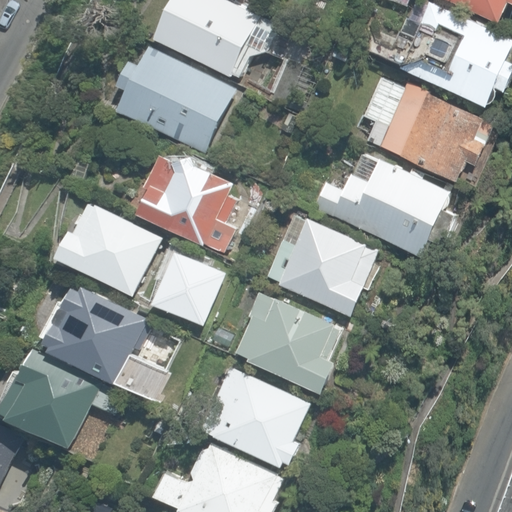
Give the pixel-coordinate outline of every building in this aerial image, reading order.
[(276,15),(246,0),(187,0),(170,35),(247,73),(276,15)] [(511,0),(481,0),(511,13),(511,0)] [(511,22),(451,1),(425,73),(511,104),(511,22)] [(250,83),(163,41),(127,103),(216,151),(250,83)] [(511,122),(511,114),(400,71),(375,134),(490,178),(511,122)] [(473,189),(356,141),(329,205),(447,254),(473,189)] [(254,181),(181,147),(153,206),(226,240),(254,181)] [(185,241),(101,193),(68,251),(152,299),(185,241)] [(397,248),(309,210),(281,274),(369,312),(397,248)] [(164,324),(93,284),(59,344),(129,384),(164,324)] [(371,331),(273,289),(246,353),(344,394),(371,331)] [(120,388),(46,346),(11,408),(85,449),(120,388)] [(332,401),(249,363),(221,425),(313,467),(332,401)] [(31,439),(0,422),(0,493),(0,494),(31,439)] [(293,511),(304,474),(199,428),(170,493),(212,511),(293,511)]
